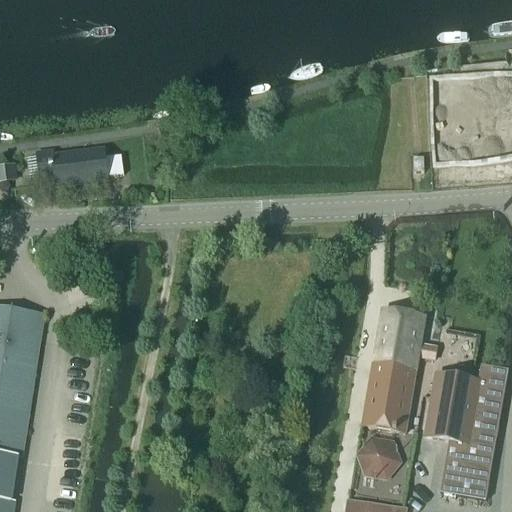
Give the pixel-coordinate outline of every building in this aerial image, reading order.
[(27,161),(29,181),(38,180),(38,182),(54,180),(55,190),(107,184),(107,182),(122,180),(120,160),(104,162),(103,153),(52,159),(52,154),(36,156),(36,160),(27,161)] [(413,163),(413,177),(423,177),(423,162),(413,163)] [(15,169),(0,171),(0,182),(17,181),(15,169)] [(0,511),(13,511),(14,505),(11,504),(17,462),(21,462),(43,319),(13,314),(0,311),(0,511)] [(434,363),(436,351),(420,348),(424,322),(381,315),(363,431),(406,438),(418,361),(434,363)] [(448,445),(439,496),(485,504),(508,374),(480,368),(477,385),(435,377),(423,441),(448,445)]
